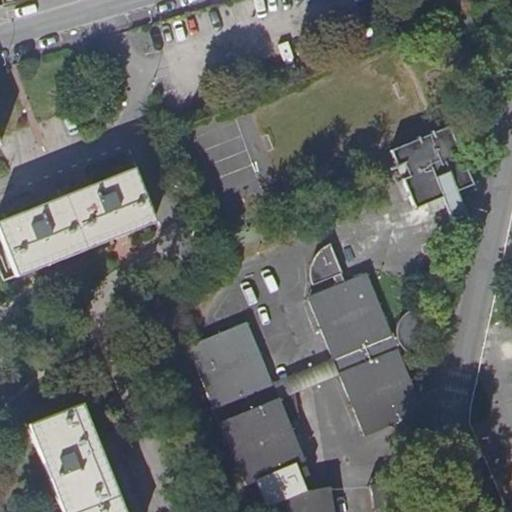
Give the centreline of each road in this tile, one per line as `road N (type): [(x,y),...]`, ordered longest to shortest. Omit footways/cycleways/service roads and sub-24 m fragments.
road 1 (residential): [(110,4),(137,77),(138,138),(168,226),(161,247),(104,295),(99,330),(173,511)]
road 2 (residential): [(487,511),(449,423),(511,172)]
